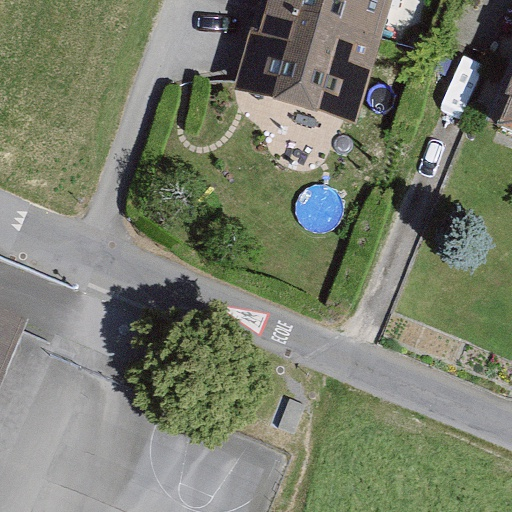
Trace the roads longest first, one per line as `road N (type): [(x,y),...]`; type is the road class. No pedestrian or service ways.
road 1 (residential): [(511,430),(90,257)]
road 2 (residential): [(185,0),(90,257)]
